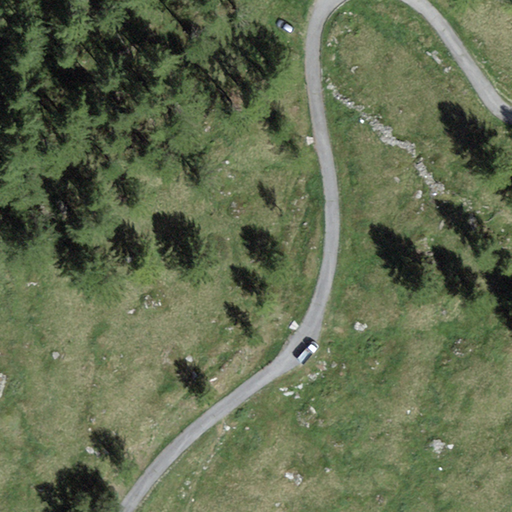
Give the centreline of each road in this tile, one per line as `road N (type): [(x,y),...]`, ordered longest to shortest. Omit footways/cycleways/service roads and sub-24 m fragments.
road 1 (unclassified): [(331,0),(314,37),(333,211),(317,309),(288,358),(170,459),(128,511)]
road 2 (unclassified): [(511,118),(492,103),(416,0)]
